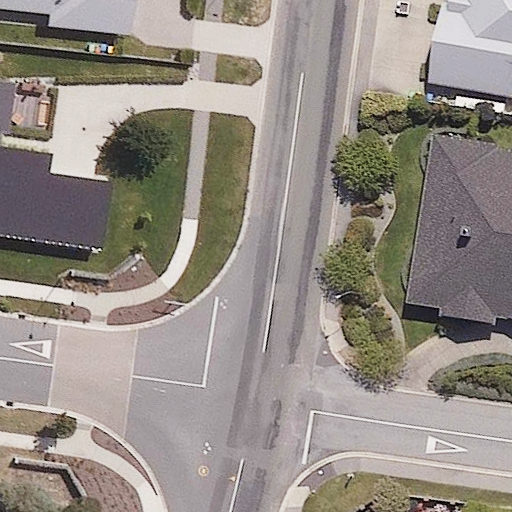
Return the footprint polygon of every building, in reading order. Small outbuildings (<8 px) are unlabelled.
[(511,0),(444,0),(433,77),(511,88),(511,0)] [(210,108),(219,57),(180,50),(171,101),(210,108)] [(45,98),(0,96),(0,135),(44,136),(45,98)] [(511,138),(436,124),(403,301),(501,319),(504,306),(511,307),(511,138)] [(0,332),(0,362),(1,363),(8,335),(0,332)] [(0,429),(0,465),(8,432),(0,429)]
